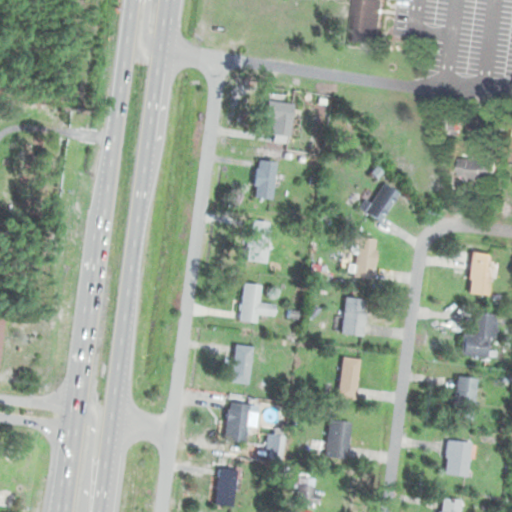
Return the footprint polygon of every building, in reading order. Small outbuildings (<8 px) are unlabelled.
[(378,46),(382,0),(353,0),(348,43),(378,46)] [(291,104),(271,102),(268,136),(288,137),(291,104)] [(494,183),(496,163),(460,158),(457,177),(494,183)] [(273,162),(254,161),(252,199),(271,200),(273,162)] [(380,223),(397,194),(380,183),(362,213),(380,223)] [(350,278),(371,280),(375,240),(354,238),(350,278)] [(493,255),(470,252),(466,294),(488,296),(493,255)] [(259,285),(240,284),(237,322),(254,324),(255,316),(272,317),(273,305),(257,304),(259,285)] [(365,300),(343,298),(339,335),(361,338),(365,300)] [(493,315),(473,314),(472,337),(460,336),(459,356),(490,358),(493,315)] [(246,387),(251,348),(233,346),(228,384),(246,387)] [(353,402),(358,360),(340,358),(335,399),(353,402)] [(451,420),(472,420),(473,379),(452,378),(451,420)] [(222,442),(243,445),(247,406),(227,404),(222,442)] [(323,459),(345,461),(349,423),(327,421),(323,459)] [(468,443),(445,442),(443,476),(466,478),(468,443)] [(230,508),(234,471),(217,470),(213,506),(230,508)] [(292,509),(314,509),(314,480),(292,480),(292,509)] [(439,499),(437,511),(457,511),(459,502),(439,499)]
